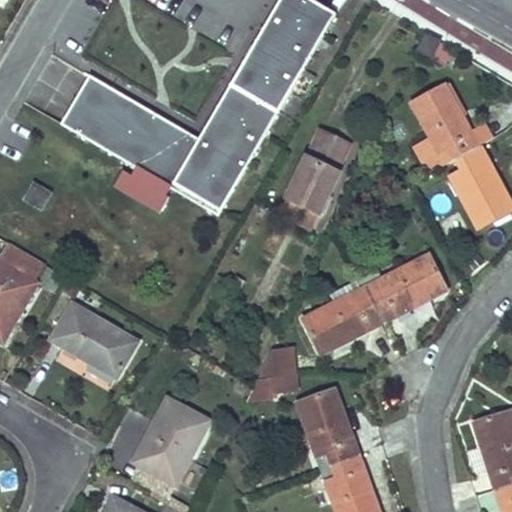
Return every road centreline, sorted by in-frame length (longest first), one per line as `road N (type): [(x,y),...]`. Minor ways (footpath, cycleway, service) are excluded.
road 1 (residential): [(446,511),(437,396),(467,329),(511,280)]
road 2 (residential): [(0,412),(95,479),(74,511)]
